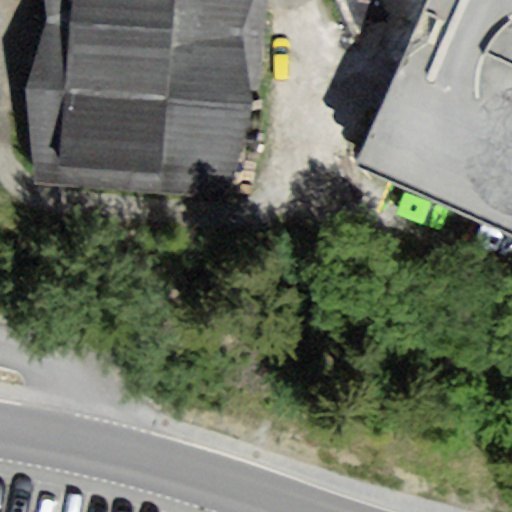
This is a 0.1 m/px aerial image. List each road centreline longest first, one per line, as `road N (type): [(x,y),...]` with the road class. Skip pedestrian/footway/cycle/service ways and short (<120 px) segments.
road 1 (tertiary): [(73,447),(308,511)]
road 2 (residential): [(73,447),(77,387),(44,354),(0,342)]
road 3 (track): [(294,0),(266,127)]
